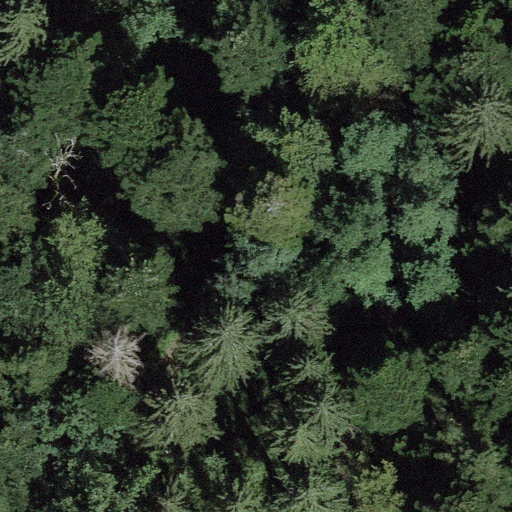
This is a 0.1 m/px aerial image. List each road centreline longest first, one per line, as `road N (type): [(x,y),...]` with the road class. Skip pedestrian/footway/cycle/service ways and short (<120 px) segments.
road 1 (track): [(433,73),(284,193),(70,477),(56,511)]
road 2 (track): [(327,511),(433,73),(477,0)]
